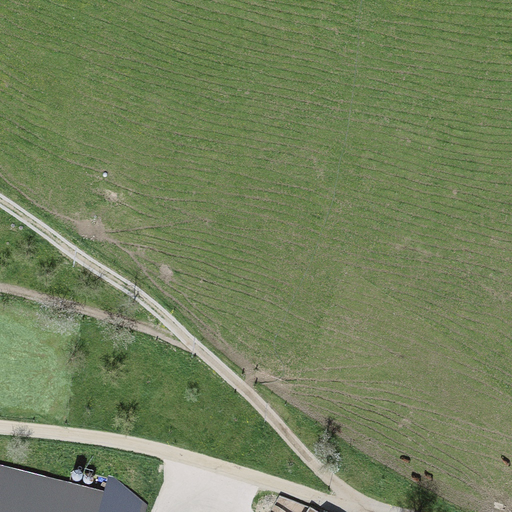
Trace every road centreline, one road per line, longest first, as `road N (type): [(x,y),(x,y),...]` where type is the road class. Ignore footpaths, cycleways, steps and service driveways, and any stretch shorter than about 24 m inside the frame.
road 1 (track): [(0,200),(142,298),(355,509)]
road 2 (track): [(243,511),(205,462),(168,511)]
